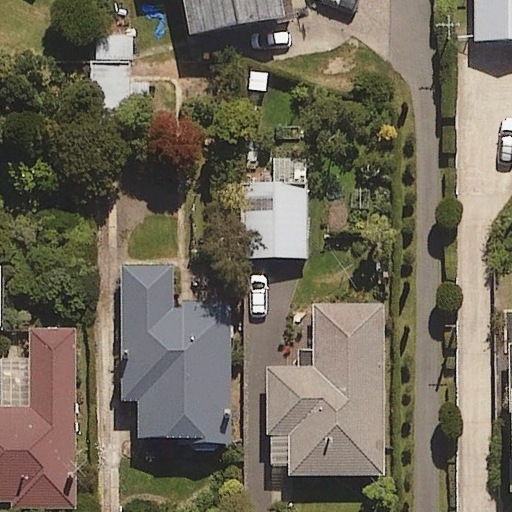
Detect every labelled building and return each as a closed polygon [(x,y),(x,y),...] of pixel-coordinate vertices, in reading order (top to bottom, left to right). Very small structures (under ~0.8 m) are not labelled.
[(294,0),(182,0),(196,50),(226,42),(233,71),(308,52),(294,0)] [(511,0),(479,0),(481,47),(511,46),(511,0)] [(311,260),(309,160),(231,161),(233,262),(311,260)] [(141,444),(188,443),(188,452),(232,451),(231,304),(183,305),(183,313),(175,313),(174,269),(125,270),(126,364),(135,364),(135,375),(126,375),(126,404),(140,404),(141,444)] [(271,372),(272,468),(292,468),(292,479),(386,479),(385,310),(317,310),(318,372),(271,372)] [(0,410),(0,504),(14,505),(14,511),(79,511),(77,331),(28,333),(28,345),(1,346),(4,410),(0,410)]
